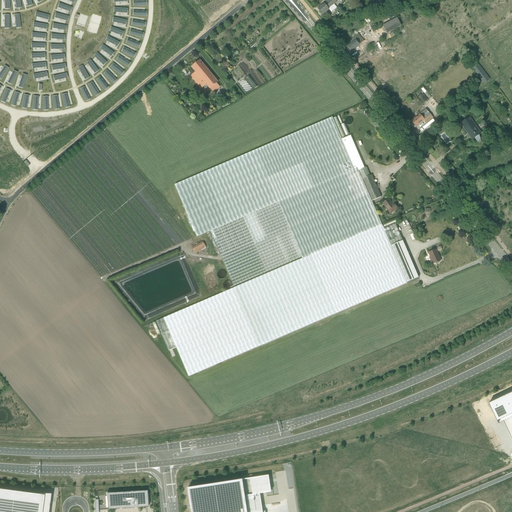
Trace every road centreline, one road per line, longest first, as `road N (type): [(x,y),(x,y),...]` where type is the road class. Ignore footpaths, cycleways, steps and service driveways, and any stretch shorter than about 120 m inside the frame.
road 1 (primary): [(511,332),(328,413),(162,448)]
road 2 (primary): [(168,463),(338,427),(511,353)]
road 3 (tertiary): [(511,268),(289,0)]
road 4 (unclassified): [(9,200),(248,0)]
road 5 (primary): [(162,448),(0,451)]
road 6 (primary): [(0,467),(160,464)]
